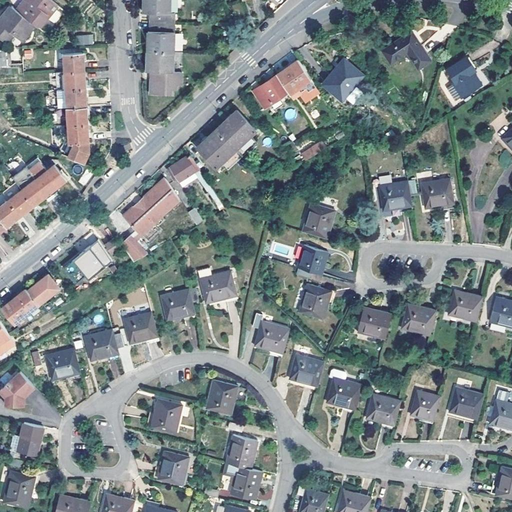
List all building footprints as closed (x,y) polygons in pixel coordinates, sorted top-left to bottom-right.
[(36,25),(40,28),(59,5),(52,0),(22,0),(15,8),(36,25)] [(173,17),(173,0),(147,0),(147,1),(147,17),(153,17),(152,26),(177,26),(178,17),(173,17)] [(15,8),(11,4),(7,8),(0,17),(0,35),(6,41),(13,32),(23,39),(36,25),(15,8)] [(177,56),(177,26),(152,26),(152,36),(150,36),(150,42),(150,56),(177,56)] [(410,31),(382,50),(390,62),(406,51),(418,68),(430,60),(410,31)] [(93,34),(75,35),(76,45),(93,44),(93,34)] [(8,48),(0,48),(0,64),(9,64),(8,48)] [(31,49),(22,51),(24,59),(33,58),(31,49)] [(64,54),(65,71),(85,70),(85,60),(84,53),(64,54)] [(176,77),(177,56),(150,56),(150,76),(153,77),(153,99),(175,99),(175,94),(179,94),(179,89),(184,89),(185,77),(176,77)] [(468,57),(466,58),(475,71),(477,70),(468,57)] [(475,71),(466,58),(448,71),(456,82),(453,84),(463,97),(482,84),(473,72),(475,71)] [(344,60),(325,88),(347,102),(365,74),(344,60)] [(284,71),(278,75),(289,92),(293,98),(299,94),(306,104),(322,93),(299,61),(284,71)] [(85,70),(65,71),(56,71),(57,88),(67,88),(86,87),(86,79),(85,70)] [(289,92),(278,75),(260,87),(262,90),(255,95),(265,109),(289,92)] [(59,106),(68,106),(88,104),(87,94),(86,87),(67,88),(67,93),(65,93),(65,95),(58,96),(59,106)] [(68,106),(69,123),(89,122),(88,104),(68,106)] [(216,130),(237,151),(256,133),(236,111),(216,130)] [(511,123),(511,129),(502,139),(511,149),(511,120),(511,122),(511,123)] [(89,122),(69,123),(70,142),(74,142),(74,143),(69,154),(85,161),(91,150),(89,122)] [(291,160),(295,166),(351,133),(347,128),(346,128),(320,142),(291,160)] [(237,151),(216,130),(197,148),(217,168),(237,151)] [(182,183),(195,174),(198,172),(188,157),(169,170),(177,182),(179,180),(182,183)] [(29,166),(49,193),(67,179),(56,164),(48,170),(40,158),(29,166)] [(22,188),(35,204),(49,193),(29,166),(14,177),(22,188)] [(198,172),(195,174),(221,211),(225,208),(200,171),(198,172)] [(426,208),(442,205),(449,204),(449,208),(455,208),(450,178),(422,183),(426,208)] [(166,179),(150,194),(125,217),(137,230),(141,234),(179,199),(166,179)] [(415,180),(408,182),(411,194),(417,193),(415,180)] [(383,211),(400,208),(407,207),(408,211),(413,211),(411,194),(408,182),(379,186),(383,211)] [(35,204),(22,188),(9,198),(21,214),(35,204)] [(0,193),(0,215),(7,225),(21,214),(9,198),(4,191),(0,193)] [(310,204),(302,231),(326,238),(334,210),(322,207),(310,204)] [(195,208),(188,212),(197,225),(204,221),(195,208)] [(141,234),(137,230),(131,234),(135,240),(142,235),(141,234)] [(131,234),(121,241),(134,262),(145,256),(135,240),(131,234)] [(97,238),(89,244),(91,247),(99,241),(97,238)] [(113,238),(104,244),(109,252),(119,246),(113,238)] [(78,253),(71,258),(84,274),(90,269),(93,273),(111,260),(99,241),(91,247),(89,244),(82,249),(84,252),(80,255),(78,253)] [(303,245),(296,268),(312,272),(320,275),(327,253),(315,249),(303,245)] [(309,279),(312,272),(296,268),(294,275),(309,279)] [(90,269),(84,274),(87,278),(93,273),(90,269)] [(228,272),(200,278),(206,302),(221,299),(228,297),(229,301),(234,300),(228,272)] [(27,291),(38,305),(59,289),(48,275),(27,291)] [(319,288),(307,285),(298,312),(323,320),(327,304),(333,306),(334,300),(329,299),(331,292),(319,288)] [(196,286),(189,288),(193,300),(198,299),(196,286)] [(193,300),(189,288),(161,295),(167,319),(183,315),(190,313),(191,318),(195,317),(195,312),(193,300)] [(11,305),(4,311),(14,324),(38,305),(27,291),(26,289),(10,302),(11,305)] [(479,321),(485,297),(457,290),(451,314),(479,321)] [(511,326),(511,300),(499,297),(496,310),(493,321),(511,326)] [(11,305),(10,302),(2,308),(4,311),(11,305)] [(430,337),(437,312),(409,305),(406,316),(402,329),(430,337)] [(386,339),(392,315),(365,309),(362,320),(358,332),(386,339)] [(158,339),(151,310),(122,319),(129,342),(145,338),(152,336),(153,340),(158,339)] [(280,358),(288,329),(257,320),(258,315),(251,313),(248,327),(255,329),(251,345),(269,350),(276,352),(275,356),(280,358)] [(15,344),(10,337),(0,320),(0,343),(5,351),(15,344)] [(74,350),(86,346),(91,361),(107,357),(114,355),(115,358),(120,357),(117,348),(113,335),(111,329),(84,337),(82,329),(69,333),(73,348),(74,350)] [(113,335),(117,348),(123,346),(120,333),(113,335)] [(74,350),(73,348),(45,355),(52,380),(69,376),(76,374),(77,378),(81,377),(74,350)] [(41,364),(37,351),(31,353),(35,366),(41,364)] [(288,379),(305,383),(312,385),(311,389),(316,391),(324,361),(294,354),(288,379)] [(327,401),(342,406),(348,408),(347,412),(353,414),(361,385),(344,380),(346,373),(345,371),(333,368),(331,369),(329,376),(333,377),(327,401)] [(35,385),(20,370),(0,390),(7,397),(6,404),(25,404),(25,395),(24,393),(25,392),(28,389),(29,391),(35,385)] [(238,386),(213,380),(206,409),(231,415),(234,403),(238,387),(238,386)] [(238,387),(234,403),(244,405),(248,389),(238,387)] [(448,414),(464,419),(471,421),(469,426),(474,427),(484,398),(455,389),(452,400),(448,414)] [(433,422),(439,398),(416,391),(409,416),(420,419),(419,424),(423,425),(425,420),(433,422)] [(365,418),(380,423),(386,425),(385,430),(391,432),(399,403),(372,394),(365,418)] [(158,400),(153,415),(151,422),(146,421),(144,427),(172,435),(182,408),(158,400)] [(489,425),(511,431),(510,436),(511,437),(511,405),(496,401),(489,425)] [(36,455),(41,426),(21,422),(16,452),(36,455)] [(243,426),(231,423),(229,429),(242,433),(243,426)] [(238,467),(253,470),(259,442),(234,436),(227,464),(238,467)] [(162,453),(160,468),(159,475),(154,475),(153,480),(158,481),(183,485),(187,457),(162,453)] [(20,467),(22,460),(7,457),(6,464),(20,467)] [(253,470),(238,467),(232,495),(257,500),(261,481),(263,472),(253,470)] [(511,471),(505,469),(500,484),(495,483),(494,488),(499,489),(496,497),(511,501),(511,471)] [(34,477),(10,471),(3,503),(28,508),(32,488),(37,490),(38,485),(33,484),(34,477)] [(300,511),(324,511),(330,494),(308,488),(309,481),(303,479),(299,493),(305,494),(300,511)] [(206,495),(219,499),(221,491),(207,488),(206,495)] [(368,511),(372,499),(344,490),(337,511),(368,511)] [(90,511),(92,502),(60,496),(56,511),(90,511)] [(133,511),(136,501),(107,496),(105,505),(103,511),(133,511)] [(155,507),(148,505),(146,511),(179,511),(160,508),(161,502),(156,501),(155,507)]
